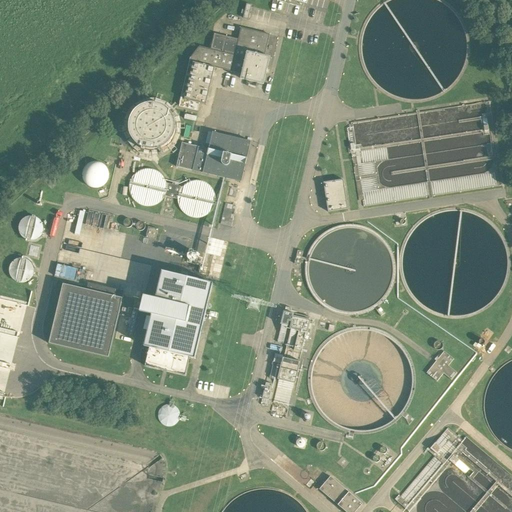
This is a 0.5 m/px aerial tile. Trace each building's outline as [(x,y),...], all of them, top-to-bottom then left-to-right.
[(243,19),(248,20),(252,5),(247,4),(243,19)] [(266,86),(272,58),(264,56),(270,35),(254,31),(241,28),(240,32),(238,40),(214,34),(211,49),(199,47),(190,58),(179,107),(198,112),(200,103),(206,105),(215,68),(243,75),(242,80),(266,86)] [(176,133),(177,129),(178,124),(177,119),(176,114),(173,110),(170,106),(166,103),(161,101),(156,100),(151,100),(146,101),(142,103),(138,106),(135,110),(132,115),(131,119),(131,124),(131,129),(132,133),(134,136),(137,140),(140,142),(144,145),(148,146),(152,147),(156,147),(160,146),(164,145),(168,142),(171,140),(174,136),(176,133)] [(208,149),(198,147),(182,143),(176,167),(241,183),(245,165),(246,165),(247,159),(247,158),(251,142),(212,133),(208,149)] [(98,160),(82,174),(97,191),(113,176),(98,160)] [(133,170),(133,204),(163,204),(164,170),(133,170)] [(183,179),(178,213),(211,217),(216,184),(183,179)] [(348,209),(343,180),(323,183),(328,212),(348,209)] [(22,217),(21,238),(42,239),(43,218),(22,217)] [(156,240),(158,230),(148,227),(146,238),(156,240)] [(35,256),(38,249),(31,247),(28,254),(35,256)] [(32,283),(35,262),(13,258),(10,280),(32,283)] [(213,284),(162,272),(155,299),(143,296),(140,312),(152,315),(144,347),(149,348),(145,366),(185,376),(189,358),(195,359),(213,284)] [(98,355),(109,358),(119,316),(123,299),(122,299),(87,290),(63,285),(49,344),(98,355)] [(307,333),(310,321),(310,320),(293,316),(290,328),(307,333)] [(442,350),(428,374),(439,381),(443,374),(453,379),(458,371),(450,366),(455,357),(442,350)] [(300,362),(284,358),(283,357),(278,380),(295,384),(300,362)] [(160,425),(178,425),(179,407),(160,406),(160,425)] [(431,448),(437,453),(450,437),(444,432),(431,448)] [(330,477),(319,490),(345,511),(356,511),(363,504),(330,477)]
